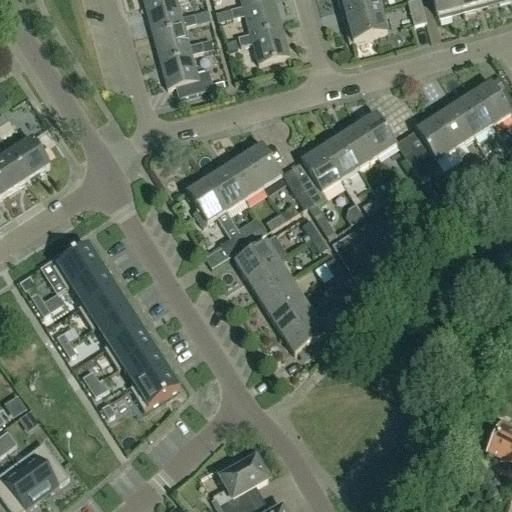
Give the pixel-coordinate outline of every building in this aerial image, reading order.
[(175,2),(176,4),(188,1),(187,0),(140,0),(143,10),(175,2)] [(238,0),(242,11),(243,14),(273,5),(271,0),(238,0)] [(335,0),(339,12),(342,11),(346,23),(379,14),(376,1),(380,0),(335,0)] [(461,13),(457,0),(430,0),(436,20),(438,20),(439,23),(450,20),(449,17),(461,13)] [(486,7),(483,0),(457,0),(461,13),(462,13),(463,17),(476,14),(475,10),(486,7)] [(175,2),(143,10),(151,38),(183,30),(183,32),(196,29),(193,20),(181,23),(176,4),(175,2)] [(426,27),(419,2),(406,6),(413,30),(426,27)] [(243,14),(242,11),(231,14),(233,23),(244,20),(249,39),(250,41),(281,33),(273,5),(243,14)] [(379,14),(346,23),(348,34),(345,35),(348,48),(352,47),(386,38),(379,14)] [(188,51),(183,32),(183,30),(151,38),(159,66),(190,58),(191,60),(213,54),(210,45),(188,51)] [(250,41),(249,39),(237,42),(240,52),(252,48),(258,70),(289,62),(281,33),(250,41)] [(225,45),(228,54),(237,52),(235,43),(225,45)] [(190,58),(159,66),(167,95),(176,92),(178,103),(213,94),(211,88),(208,75),(196,79),(191,60),(190,58)] [(225,91),(223,85),(211,88),(213,94),(225,91)] [(490,88),(471,99),(491,131),(509,119),(511,123),(511,99),(507,93),(497,99),(490,88)] [(0,101),(0,114),(9,108),(3,99),(0,101)] [(471,99),(452,112),(472,143),(491,131),(471,99)] [(472,143),(452,112),(434,123),(454,155),(459,163),(469,157),(464,149),(472,143)] [(375,119),(356,131),(376,163),(395,150),(393,147),(403,140),(390,120),(380,126),(375,119)] [(454,155),(434,123),(415,136),(425,151),(415,157),(430,180),(441,173),(436,166),(454,155)] [(356,131),(338,142),(358,174),(376,163),(356,131)] [(358,174),(338,142),(319,154),(339,186),(358,174)] [(430,180),(415,157),(414,158),(404,142),(395,148),(419,187),(430,180)] [(9,158),(27,186),(49,172),(31,144),(9,158)] [(262,193),(281,181),(261,150),(243,162),(262,193)] [(310,181),(299,188),(312,210),(308,213),(315,224),(322,220),(316,210),(326,204),(321,198),(339,186),(319,154),(300,166),(310,181)] [(488,170),(494,176),(505,162),(496,156),(487,168),(488,170)] [(27,186),(9,158),(0,163),(0,190),(6,199),(27,186)] [(243,162),(224,174),(244,205),(262,193),(243,162)] [(488,170),(487,168),(477,182),(485,188),(494,176),(488,170)] [(244,205),(224,174),(205,186),(225,218),(244,205)] [(225,218),(205,186),(186,198),(206,230),(218,222),(225,218)] [(312,210),(299,188),(290,194),(304,215),(308,213),(312,210)] [(377,203),(381,211),(395,202),(390,195),(377,203)] [(381,211),(377,203),(363,212),(368,220),(381,211)] [(293,210),(279,219),(284,227),(298,218),(293,210)] [(225,218),(218,222),(230,242),(220,249),(228,263),(246,251),(241,243),(229,223),(225,218)] [(284,227),(279,219),(265,228),(271,236),(284,227)] [(310,245),(318,239),(309,225),(301,231),(310,245)] [(329,245),(335,240),(329,230),(322,234),(329,245)] [(256,233),(241,243),(246,251),(262,242),(256,233)] [(338,260),(359,247),(353,237),(332,251),(338,260)] [(318,239),(310,245),(311,246),(307,249),(313,259),(318,256),(319,257),(327,252),(318,239)] [(246,286),(278,266),(266,247),(234,267),(246,286)] [(359,247),(338,260),(345,271),(366,258),(359,247)] [(70,291),(101,271),(88,250),(52,273),(66,294),(70,292),(70,291)] [(372,267),(366,258),(345,271),(351,281),(372,267)] [(334,282),(342,277),(333,262),(325,268),(334,282)] [(278,266),(246,286),(258,305),(290,284),(278,266)] [(372,267),(351,281),(357,291),(379,278),(372,267)] [(70,291),(70,292),(82,310),(83,311),(114,291),(101,271),(70,291)] [(351,290),(342,277),(334,282),(342,295),(351,290)] [(379,278),(357,291),(364,301),(385,288),(379,278)] [(25,297),(35,290),(29,282),(19,288),(25,297)] [(290,284),(258,305),(270,323),(302,303),(290,284)] [(82,310),(78,313),(92,335),(96,332),(127,311),(114,291),(83,311),(82,310)] [(354,295),(346,301),(351,309),(359,304),(354,295)] [(44,308),(37,298),(30,302),(37,312),(44,308)] [(302,303),(270,323),(282,342),(314,321),(302,303)] [(50,318),(44,308),(37,312),(43,322),(50,318)] [(96,332),(108,351),(109,352),(140,332),(127,311),(96,332)] [(325,339),(314,321),(282,342),(294,360),(305,353),(312,363),(339,346),(332,335),(325,339)] [(109,352),(108,351),(104,354),(118,376),(122,373),(121,372),(153,352),(140,332),(109,352)] [(63,353),(70,348),(63,338),(56,342),(63,353)] [(63,353),(69,363),(76,358),(70,348),(63,353)] [(134,391),(134,392),(166,372),(153,352),(121,372),(122,373),(134,391)] [(166,372),(134,392),(134,391),(130,394),(144,416),(179,393),(166,372)] [(82,383),(88,393),(99,386),(92,376),(82,383)] [(88,393),(95,403),(109,395),(102,384),(99,386),(88,393)] [(115,419),(108,409),(101,413),(108,424),(115,419)] [(488,459),(503,466),(504,468),(504,470),(506,472),(507,473),(509,474),(510,475),(511,475),(511,436),(502,431),(488,459)] [(16,449),(7,436),(0,441),(0,447),(7,457),(16,449)] [(69,484),(43,449),(16,469),(40,502),(42,504),(49,498),(69,484)] [(219,511),(251,511),(252,511),(245,498),(267,485),(261,475),(265,473),(257,457),(241,466),(243,470),(220,483),(226,495),(214,502),(219,511)] [(0,504),(5,511),(30,511),(34,509),(42,504),(40,502),(16,469),(0,481),(0,504)]
